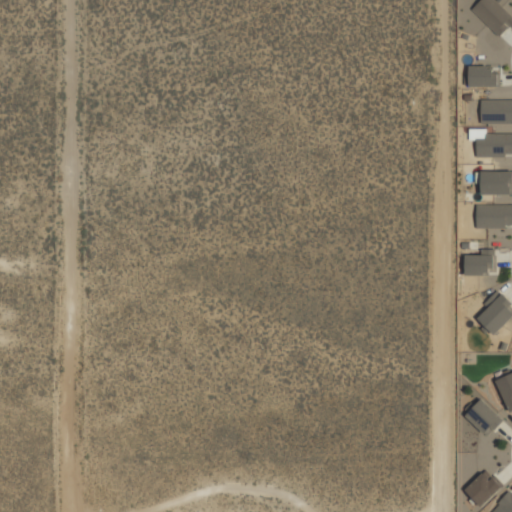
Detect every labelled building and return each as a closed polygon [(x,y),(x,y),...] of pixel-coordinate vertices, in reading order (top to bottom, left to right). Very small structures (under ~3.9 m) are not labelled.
[(501,37),(511,26),(511,14),(497,0),(478,0),(471,7),(501,37)] [(469,85),(498,85),(498,64),(469,64),(469,85)] [(511,99),(481,99),(481,122),(511,122),(511,99)] [(476,155),(511,155),(511,133),(476,133),(476,155)] [(511,193),(511,170),(480,170),(480,193),(511,193)] [(511,203),(476,203),(476,226),(511,226),(511,203)] [(465,274),(495,274),(495,250),(465,250),(465,274)] [(511,315),(511,301),(501,290),(474,316),(492,335),(511,315)] [(511,409),(511,371),(496,378),(510,410),(511,409)] [(491,427),(494,430),(505,419),(481,398),(465,415),(485,433),(491,427)] [(503,486),(487,468),(464,489),(481,506),(503,486)] [(511,511),(511,489),(489,511),(511,511)]
